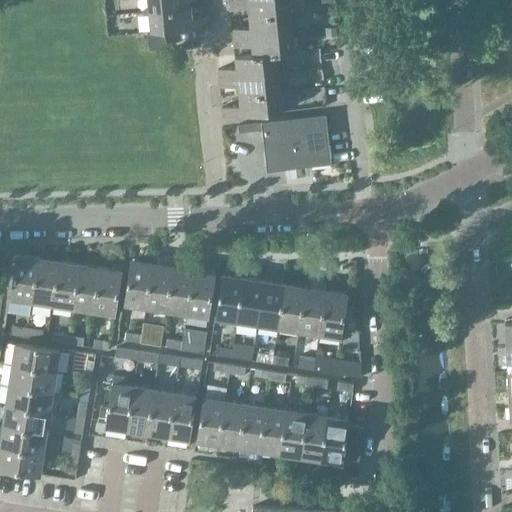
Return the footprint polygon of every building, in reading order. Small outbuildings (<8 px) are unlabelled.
[(143,13),(148,12),(190,8),(189,0),(146,0),(147,9),(142,9),(143,13)] [(291,9),(289,0),(231,0),(229,0),(230,10),(247,8),(248,18),(291,13),(296,12),(296,9),(291,9)] [(149,32),(210,26),(209,16),(191,18),(190,8),(148,12),(143,13),(143,15),(148,15),(149,32)] [(296,12),(291,13),(248,18),(249,27),(232,29),(233,38),(293,32),(291,15),(297,15),(296,12)] [(251,46),(252,55),(277,53),(282,52),(295,51),(295,50),(300,50),(300,46),(294,47),(293,32),(233,38),(234,47),(251,46)] [(147,36),(149,50),(165,49),(164,35),(147,36)] [(67,43),(0,45),(0,166),(35,166),(32,82),(68,80),(67,43)] [(282,52),(277,53),(252,55),(234,57),(235,66),(217,68),(218,77),(279,72),(277,53),(282,53),(282,52)] [(280,92),(285,91),(286,91),(286,87),(280,88),(279,72),(218,77),(219,87),(236,85),(237,95),(280,92)] [(237,95),(238,105),(221,107),(222,117),(282,111),(281,95),(285,95),(285,91),(280,92),(237,95)] [(325,114),(261,122),(262,129),(266,167),(331,159),(325,114)] [(261,122),(249,123),(250,130),(262,129),(261,122)] [(249,123),(238,124),(238,131),(250,130),(249,123)] [(37,258),(16,255),(9,299),(30,302),(37,258)] [(58,262),(37,258),(30,302),(51,305),(58,262)] [(151,264),(130,261),(123,304),(144,308),(151,264)] [(51,305),(71,309),(78,265),(58,262),(51,305)] [(144,308),(165,311),(172,267),(151,264),(144,308)] [(99,268),(78,265),(71,309),(92,312),(99,268)] [(193,271),(172,267),(165,311),(186,314),(193,271)] [(119,271),(99,268),(92,312),(112,315),(119,271)] [(213,274),(193,271),(186,314),(207,318),(213,274)] [(235,322),(242,279),(221,275),(215,319),(235,322)] [(263,282),(242,279),(235,322),(256,325),(263,282)] [(277,329),(283,285),(263,282),(256,325),(277,329)] [(304,288),(283,285),(277,329),(297,332),(304,288)] [(297,332),(318,335),(325,292),(304,288),(297,332)] [(345,295),(325,292),(318,335),(338,338),(345,295)] [(10,334),(25,336),(26,328),(11,326),(10,334)] [(43,330),(26,328),(25,336),(42,339),(43,330)] [(51,341),(66,343),(67,334),(53,332),(51,341)] [(124,340),(139,342),(140,334),(126,332),(124,340)] [(82,346),(83,337),(67,334),(66,343),(82,346)] [(156,345),(157,336),(140,334),(139,342),(156,345)] [(165,346),(181,349),(182,340),(166,338),(165,346)] [(108,349),(109,341),(93,339),(92,347),(108,349)] [(198,343),(182,340),(181,349),(196,351),(198,343)] [(14,344),(11,365),(54,371),(57,351),(14,344)] [(138,350),(123,347),(117,346),(115,354),(122,355),(122,356),(136,359),(138,350)] [(215,354),(230,356),(231,348),(217,346),(215,354)] [(231,348),(230,356),(246,359),(248,350),(231,348)] [(154,352),(138,350),(136,359),(153,361),(154,352)] [(256,360),(271,363),(272,354),(258,352),(256,360)] [(163,362),(178,365),(180,356),(164,354),(163,362)] [(272,354),(271,363),(287,365),(289,357),(272,354)] [(312,369),(314,361),(314,356),(300,354),(298,367),(312,369)] [(180,356),(178,365),(194,367),(195,359),(180,356)] [(94,361),(86,359),(83,376),(91,377),(94,361)] [(330,363),(314,361),(312,369),(329,372),(330,363)] [(213,370),(228,373),(229,364),(214,362),(213,370)] [(245,366),(229,364),(228,373),(244,375),(245,366)] [(11,365),(7,385),(51,392),(54,371),(11,365)] [(254,376),(269,379),(270,370),(255,368),(254,376)] [(285,381),(286,373),(270,370),(269,379),(285,381)] [(123,385),(124,376),(112,374),(104,427),(125,430),(132,387),(123,385)] [(296,383),(310,386),(312,377),(297,375),(296,383)] [(89,393),(91,377),(83,376),(81,391),(89,393)] [(327,388),(328,379),(312,377),(310,386),(327,388)] [(352,392),(353,384),(338,382),(336,389),(352,392)] [(48,412),(51,392),(7,385),(4,406),(48,412)] [(125,430),(146,433),(153,390),(132,387),(125,430)] [(167,437),(174,393),(153,390),(146,433),(167,437)] [(195,397),(174,393),(167,437),(188,440),(195,397)] [(223,401),(203,398),(196,442),(217,445),(223,401)] [(79,401),(76,417),(85,418),(87,403),(79,401)] [(217,445),(237,448),(244,404),(223,401),(217,445)] [(237,448),(258,451),(265,407),(244,404),(237,448)] [(4,406),(1,427),(44,433),(48,412),(4,406)] [(285,410),(265,407),(258,451),(279,455),(285,410)] [(306,414),(285,410),(279,455),(299,458),(306,414)] [(299,458),(320,461),(327,417),(306,414),(299,458)] [(85,418),(76,417),(74,432),(82,433),(85,418)] [(327,417),(320,461),(341,464),(342,459),(357,462),(362,428),(347,426),(347,420),(327,417)] [(1,427),(0,430),(0,447),(41,453),(44,433),(1,427)] [(72,442),(70,458),(78,459),(80,443),(72,442)] [(0,447),(0,468),(38,475),(41,453),(0,447)] [(75,474),(78,459),(70,458),(67,473),(75,474)]
